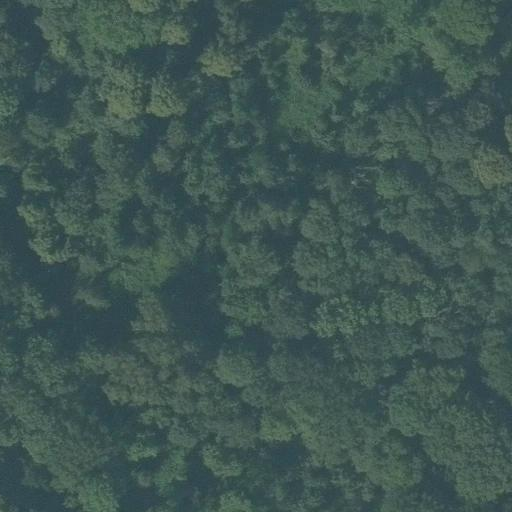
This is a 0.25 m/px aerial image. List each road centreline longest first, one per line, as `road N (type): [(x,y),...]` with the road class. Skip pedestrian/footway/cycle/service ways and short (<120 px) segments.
road 1 (track): [(511,184),(198,511)]
road 2 (track): [(242,0),(362,18),(410,38),(454,71),(511,141)]
